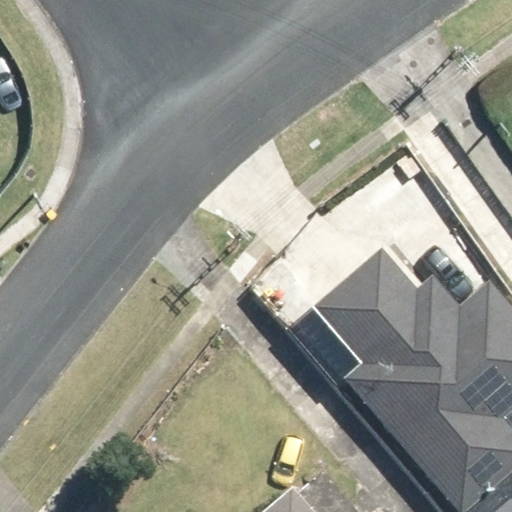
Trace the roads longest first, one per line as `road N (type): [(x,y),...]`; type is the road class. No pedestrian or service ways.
road 1 (residential): [(215,114),(0,385)]
road 2 (residential): [(383,0),(215,114)]
road 3 (residential): [(215,114),(135,0)]
